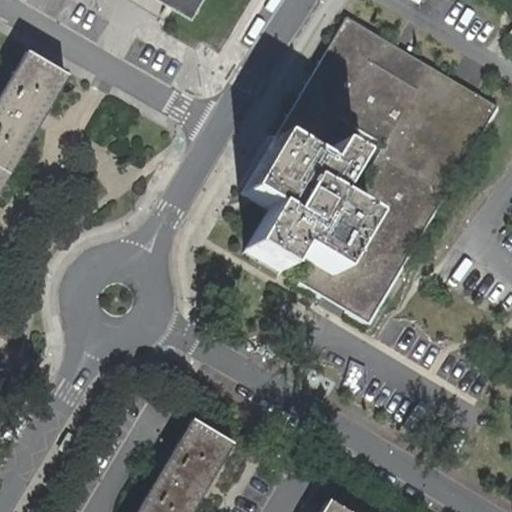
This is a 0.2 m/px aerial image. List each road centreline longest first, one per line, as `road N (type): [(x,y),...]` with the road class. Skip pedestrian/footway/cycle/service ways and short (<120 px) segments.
road 1 (residential): [(219,130),(0,1)]
road 2 (residential): [(335,425),(157,321)]
road 3 (residential): [(95,338),(0,503)]
road 4 (residential): [(483,511),(335,425)]
road 5 (residential): [(299,0),(219,130)]
road 6 (residential): [(219,130),(140,260)]
road 7 (residential): [(140,260),(113,254),(79,276),(76,317),(95,338)]
road 8 (residential): [(511,67),(393,0)]
